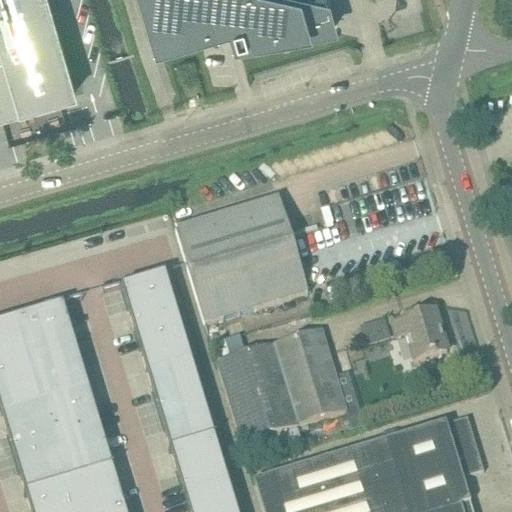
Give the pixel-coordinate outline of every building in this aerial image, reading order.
[(0,0),(0,115),(76,94),(48,0),(0,0)] [(231,25),(237,45),(237,46),(333,30),(324,0),(314,0),(314,1),(310,0),(140,0),(155,49),(218,31),(217,29),(231,25)] [(307,296),(278,200),(175,232),(204,327),(307,296)] [(122,290),(134,331),(177,318),(165,277),(161,279),(161,277),(129,286),(130,288),(122,290)] [(32,362),(75,349),(63,308),(55,311),(54,308),(23,317),(24,320),(20,321),(32,362)] [(414,364),(427,360),(446,354),(434,313),(393,326),(397,339),(406,336),(414,364)] [(134,331),(146,371),(190,358),(177,318),(134,331)] [(0,371),(32,362),(20,321),(16,322),(15,319),(0,322),(0,371)] [(322,334),(270,350),(294,430),(297,429),(346,414),(322,334)] [(44,402),(88,389),(75,349),(32,362),(44,402)] [(274,436),(294,430),(270,350),(218,366),(242,446),(274,436)] [(202,399),(190,358),(146,371),(159,412),(202,399)] [(0,371),(0,410),(1,415),(44,402),(32,362),(0,371)] [(57,443),(100,430),(88,389),(44,402),(57,443)] [(169,453),(216,439),(214,439),(202,399),(159,412),(171,452),(169,453)] [(57,443),(44,402),(1,415),(14,456),(57,443)] [(261,511),(461,511),(460,507),(469,504),(461,478),(482,472),(465,419),(444,425),(444,424),(253,484),(261,511)] [(294,430),(274,436),(278,447),(301,441),(297,429),(294,430)] [(69,484),(114,470),(112,470),(100,430),(57,443),(69,484)] [(183,494),(227,481),(214,440),(216,439),(169,453),(169,454),(171,453),(183,494)] [(24,497),(69,484),(57,443),(14,456),(26,496),(24,497)] [(69,484),(77,511),(120,511),(125,511),(112,471),(114,470),(69,484)] [(236,511),(227,481),(183,494),(188,511),(236,511)] [(77,511),(69,484),(24,497),(24,498),(26,497),(30,511),(77,511)]
